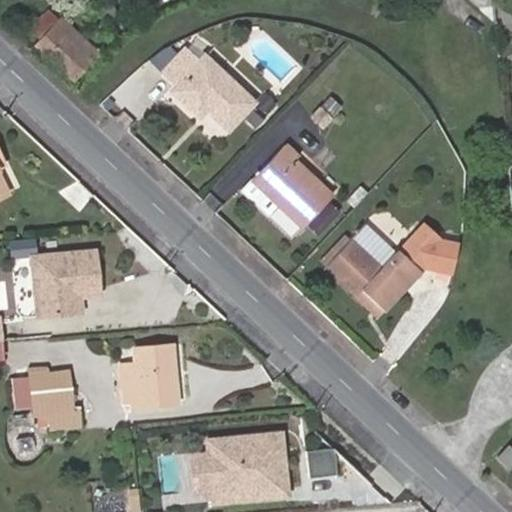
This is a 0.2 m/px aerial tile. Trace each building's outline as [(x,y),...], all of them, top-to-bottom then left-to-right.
[(74,79),(97,54),(59,19),(58,21),(48,11),(29,29),(40,39),(36,44),(74,79)] [(189,73),(195,67),(181,53),(175,59),(189,73)] [(205,57),(195,67),(189,73),(175,59),(162,73),(177,88),(173,89),(201,114),(208,108),(229,129),(253,103),(205,57)] [(266,95),(258,104),(267,113),(275,103),(266,95)] [(324,112),(315,119),(323,128),(331,121),(324,112)] [(303,227),(331,198),(292,160),(297,156),(285,146),(253,179),(303,227)] [(362,289),(384,311),(418,275),(416,273),(424,265),(405,248),(398,255),(396,254),(394,256),(364,227),(351,241),(325,267),(356,296),(362,289)] [(420,230),(396,254),(398,255),(405,248),(424,265),(416,273),(418,275),(421,271),(451,280),(456,265),(459,252),(436,245),(420,230)] [(13,253),(34,251),(33,239),(12,241),(13,253)] [(66,288),(96,286),(93,250),(28,256),(34,319),(69,316),(66,288)] [(96,292),(96,286),(66,288),(69,316),(79,315),(78,294),(96,292)] [(378,317),(384,311),(362,289),(356,296),(378,317)] [(132,403),(132,407),(177,404),(172,346),(134,350),(136,364),(120,366),(124,403),(132,403)] [(29,376),(31,391),(71,389),(69,373),(29,376)] [(71,389),(31,391),(34,417),(73,413),(71,389)] [(280,436),(209,443),(215,502),(286,495),(280,436)] [(309,476),(337,473),(334,447),(306,451),(309,476)] [(511,450),(508,447),(499,457),(509,467),(511,463),(511,450)] [(118,511),(119,498),(98,498),(97,511),(118,511)]
